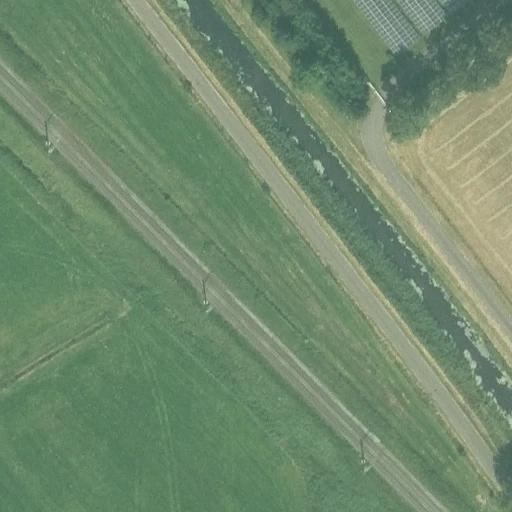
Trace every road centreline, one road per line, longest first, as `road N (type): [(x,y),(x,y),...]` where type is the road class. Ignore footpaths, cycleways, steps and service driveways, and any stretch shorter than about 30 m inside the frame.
road 1 (unclassified): [(511,494),(133,0)]
road 2 (unclassified): [(511,331),(382,162),(371,131),(381,98)]
